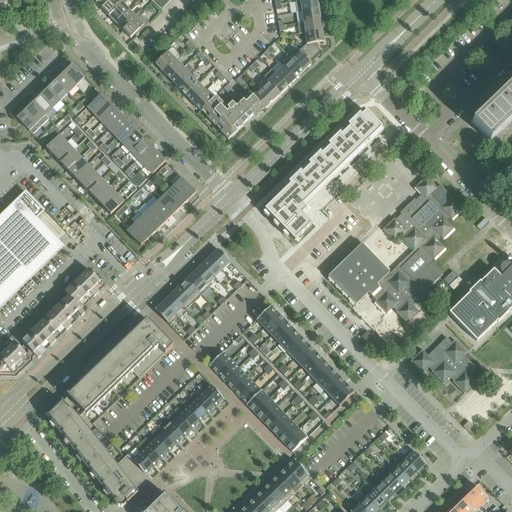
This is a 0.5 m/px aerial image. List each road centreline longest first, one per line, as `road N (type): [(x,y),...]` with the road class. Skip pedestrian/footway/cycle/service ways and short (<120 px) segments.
road 1 (residential): [(465,462),(281,277),(243,208)]
road 2 (residential): [(221,186),(79,42),(64,0)]
road 3 (tertiary): [(60,368),(233,199)]
road 4 (tertiary): [(361,74),(233,199)]
road 5 (unknown): [(85,228),(73,241),(56,240),(12,198),(27,168)]
road 6 (residential): [(511,229),(425,139)]
road 7 (residential): [(96,511),(19,414)]
road 8 (residential): [(425,139),(511,56)]
